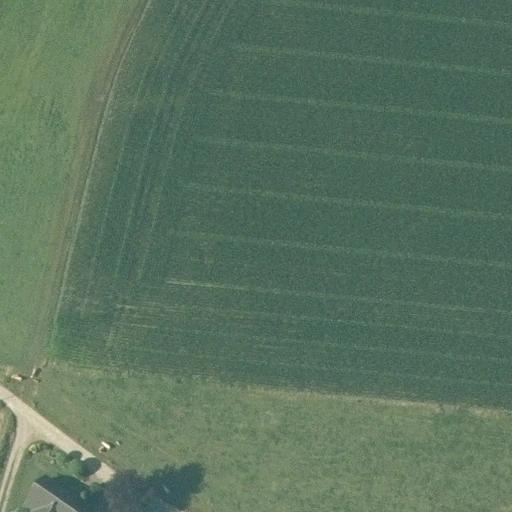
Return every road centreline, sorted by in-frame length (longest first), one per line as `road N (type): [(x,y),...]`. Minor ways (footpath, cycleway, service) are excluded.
road 1 (track): [(139,0),(99,86),(79,157),(0,511)]
road 2 (track): [(162,511),(0,393)]
